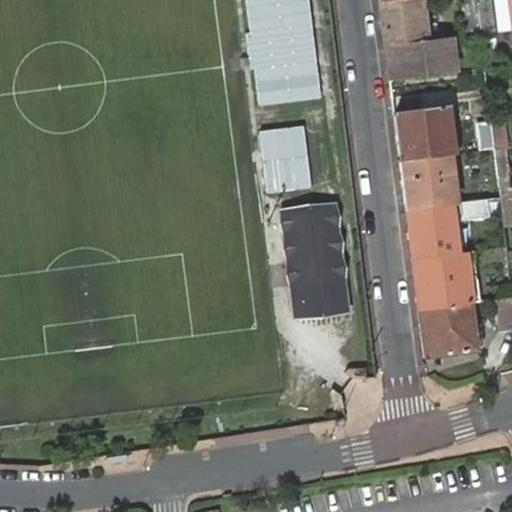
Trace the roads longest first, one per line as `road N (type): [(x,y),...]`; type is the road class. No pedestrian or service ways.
road 1 (residential): [(355,0),(409,439)]
road 2 (residential): [(409,439),(164,483),(0,494)]
